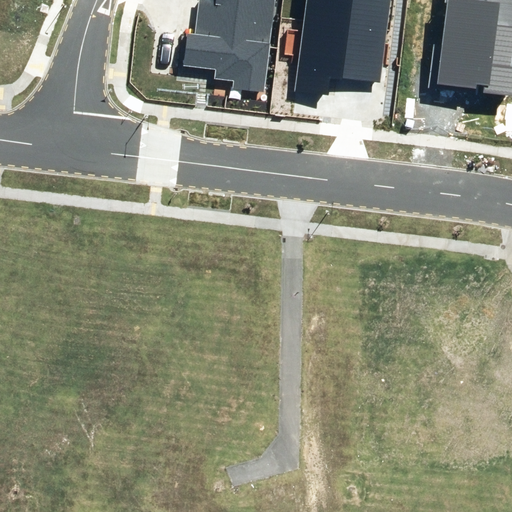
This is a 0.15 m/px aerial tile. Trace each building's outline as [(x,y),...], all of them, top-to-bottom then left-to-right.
[(0,0),(0,62),(32,0),(0,0)] [(231,88),(262,92),(272,0),(198,0),(196,21),(195,31),(187,30),(183,63),(215,67),(213,77),(232,80),(231,88)] [(338,76),(377,81),(386,0),(304,0),(293,90),(335,95),(338,76)] [(435,0),(395,0),(433,10),(435,0)] [(466,89),(511,93),(511,91),(511,0),(444,0),(436,79),(466,82),(466,89)]
